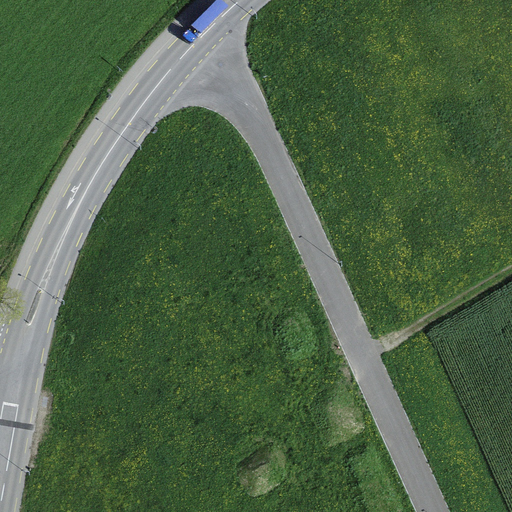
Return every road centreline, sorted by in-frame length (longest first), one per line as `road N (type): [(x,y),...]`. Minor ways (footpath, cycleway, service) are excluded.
road 1 (residential): [(178,59),(256,131),(280,166),(438,511)]
road 2 (secondary): [(0,466),(23,346),(49,266),(127,123),(178,59)]
road 3 (track): [(366,355),(511,273)]
